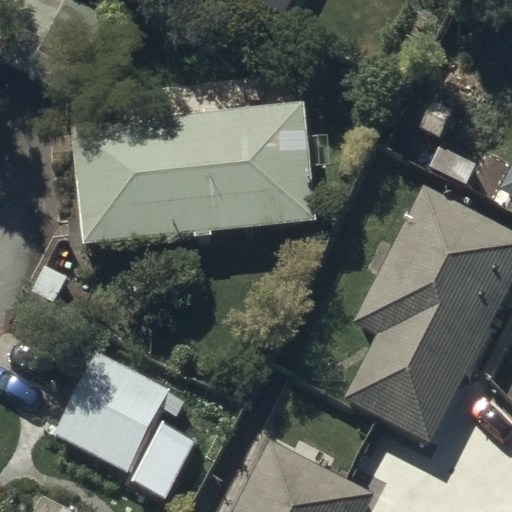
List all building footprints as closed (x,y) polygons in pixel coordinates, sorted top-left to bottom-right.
[(107,20),(63,0),(24,0),(0,52),(0,64),(71,98),(107,20)] [(296,0),(239,0),(286,22),(296,0)] [(316,231),(306,113),(76,134),(86,251),(316,231)] [(511,170),(497,199),(511,206),(511,170)] [(511,293),(511,237),(422,192),(352,328),(380,342),(346,408),(431,452),(511,293)] [(169,400),(96,364),(57,443),(130,479),(169,400)] [(194,452),(166,437),(136,491),(165,506),(194,452)] [(369,511),(373,504),(271,451),(238,511),(369,511)]
